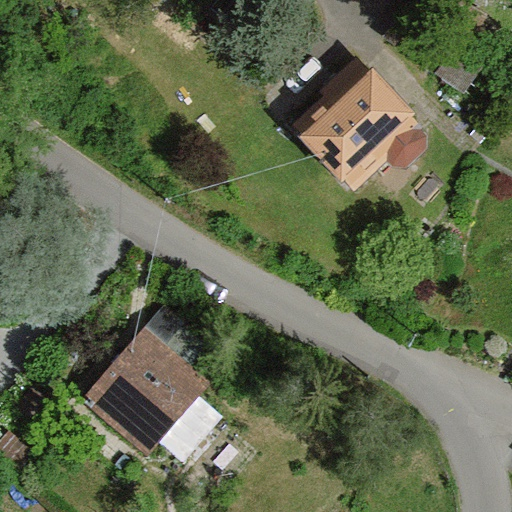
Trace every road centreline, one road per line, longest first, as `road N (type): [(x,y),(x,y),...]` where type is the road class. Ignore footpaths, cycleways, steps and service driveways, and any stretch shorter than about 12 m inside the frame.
road 1 (residential): [(0,117),(181,248),(448,386)]
road 2 (residential): [(448,386),(479,459),(489,511)]
